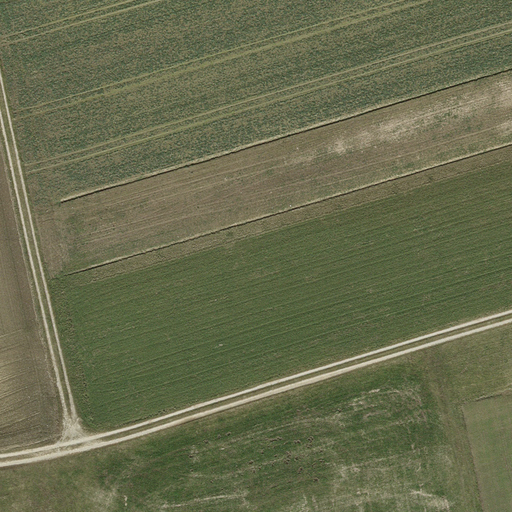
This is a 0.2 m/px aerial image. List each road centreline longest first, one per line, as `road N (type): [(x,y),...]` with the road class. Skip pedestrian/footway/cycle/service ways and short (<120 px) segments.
road 1 (track): [(511,316),(78,446),(0,461)]
road 2 (track): [(0,86),(78,446)]
road 3 (track): [(434,338),(471,511)]
